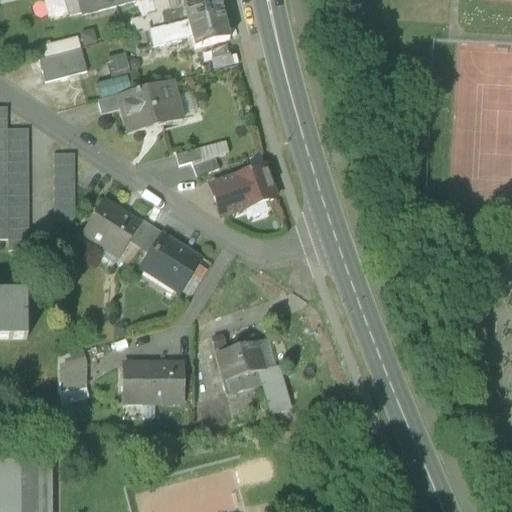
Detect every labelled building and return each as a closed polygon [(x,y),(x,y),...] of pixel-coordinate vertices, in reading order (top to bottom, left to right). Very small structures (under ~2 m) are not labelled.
[(79,0),(84,18),(137,4),(141,3),(140,0),(79,0)] [(137,4),(142,23),(145,22),(155,19),(151,0),(141,3),(137,4)] [(155,19),(145,22),(149,35),(187,25),(180,0),(151,0),(155,19)] [(180,0),(187,25),(222,16),(217,0),(180,0)] [(229,43),(222,16),(187,25),(191,40),(194,52),(229,43)] [(134,39),(149,35),(145,22),(142,23),(131,26),(134,39)] [(191,40),(187,25),(149,35),(152,50),(191,40)] [(138,55),(152,50),(149,35),(134,39),(138,55)] [(42,50),(45,62),(80,52),(77,41),(42,50)] [(39,63),(45,86),(87,75),(80,52),(45,62),(39,63)] [(108,78),(127,75),(124,56),(105,59),(108,78)] [(121,112),(128,137),(182,122),(172,84),(118,99),(121,112)] [(97,104),(101,117),(121,112),(118,99),(97,104)] [(28,133),(7,133),(8,243),(8,254),(29,254),(28,133)] [(175,159),(178,170),(201,164),(198,152),(175,159)] [(53,224),(74,224),(74,158),(53,158),(53,224)] [(192,170),(196,181),(219,173),(215,162),(192,170)] [(265,169),(234,180),(243,211),(274,201),(266,170),(265,169)] [(226,217),(243,211),(234,180),(209,189),(217,212),(226,217)] [(103,246),(121,258),(129,246),(140,229),(139,228),(129,222),(127,225),(115,217),(117,214),(102,204),(81,236),(102,249),(103,246)] [(129,246),(139,252),(152,232),(142,225),(141,225),(139,228),(140,229),(129,246)] [(164,240),(152,232),(139,252),(138,253),(148,260),(160,241),(162,242),(164,240)] [(141,271),(175,293),(194,264),(162,242),(160,241),(148,260),(141,271)] [(119,260),(121,258),(103,246),(102,249),(119,260)] [(0,295),(0,341),(25,341),(25,296),(0,295)] [(267,342),(255,345),(263,373),(275,370),(267,342)] [(227,384),(263,374),(263,373),(255,345),(219,355),(227,384)] [(58,361),(58,399),(85,392),(84,353),(58,361)] [(154,407),(180,409),(182,370),(124,367),(123,404),(142,405),(150,405),(150,407),(154,407)] [(275,370),(263,373),(263,374),(227,384),(230,395),(263,386),(272,418),(289,413),(277,369),(275,370)] [(238,427),(272,418),(263,386),(230,395),(238,427)] [(154,422),(154,407),(150,407),(150,405),(142,405),(141,421),(154,422)] [(0,511),(52,511),(53,462),(0,462),(0,511)]
